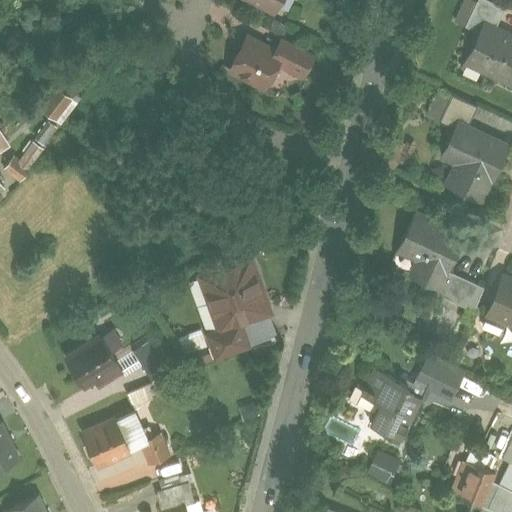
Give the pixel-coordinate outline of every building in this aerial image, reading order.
[(247,0),(275,14),(282,0),(247,0)] [(483,16),(494,22),(504,1),(501,0),(476,0),(466,20),(478,26),(483,16)] [(511,82),(511,80),(511,30),(494,22),(483,16),(478,26),(462,57),(511,82)] [(237,53),(227,72),(265,92),(268,85),(279,64),(280,62),(282,58),(272,53),(238,36),(231,50),(237,53)] [(281,36),(272,53),(282,58),(280,62),(306,75),(317,54),(281,36)] [(287,68),(279,64),(268,85),(276,89),(287,68)] [(60,84),(44,110),(56,117),(72,91),(60,84)] [(440,115),(454,122),(458,112),(469,117),(476,101),(452,90),(440,115)] [(469,117),(458,112),(454,122),(438,155),(453,162),(444,181),(482,198),(511,137),(469,117)] [(46,116),(32,137),(45,145),(59,124),(46,116)] [(0,153),(12,145),(4,133),(0,126),(0,153)] [(32,137),(19,157),(31,166),(45,145),(32,137)] [(13,154),(4,168),(22,179),(31,166),(19,157),(13,154)] [(466,231),(415,207),(394,252),(414,260),(410,269),(435,292),(443,274),(466,231)] [(256,255),(187,279),(189,286),(206,335),(244,322),(276,311),(256,255)] [(511,268),(507,266),(486,310),(511,321),(511,268)] [(478,290),(443,274),(435,292),(432,297),(467,314),(478,290)] [(251,344),(244,322),(206,335),(213,357),(251,344)] [(100,329),(63,352),(86,388),(121,366),(123,365),(119,359),(100,329)] [(207,344),(202,331),(180,339),(185,352),(207,344)] [(432,338),(417,372),(430,378),(457,389),(472,355),(432,338)] [(134,350),(119,359),(123,365),(121,366),(127,376),(144,365),(134,350)] [(409,426),(430,378),(417,372),(379,355),(366,383),(382,391),(373,410),(409,426)] [(134,408),(137,407),(155,399),(148,382),(126,392),(134,408)] [(118,416),(132,448),(141,444),(152,439),(150,435),(137,407),(134,408),(118,416)] [(116,413),(82,429),(99,466),(134,450),(132,448),(118,416),(116,413)] [(490,511),(511,511),(511,424),(496,417),(476,456),(472,465),(485,471),(471,500),(470,502),(490,511)] [(152,439),(141,444),(150,464),(163,458),(152,434),(150,435),(152,439)] [(406,447),(383,436),(378,447),(401,457),(406,447)] [(485,471),(472,465),(476,456),(456,447),(443,472),(455,478),(449,489),(471,500),(485,471)] [(157,490),(162,507),(185,502),(196,500),(190,480),(157,490)] [(55,511),(45,491),(6,510),(6,511),(55,511)] [(358,511),(326,498),(319,511),(358,511)] [(162,507),(164,511),(186,511),(188,511),(185,502),(162,507)]
